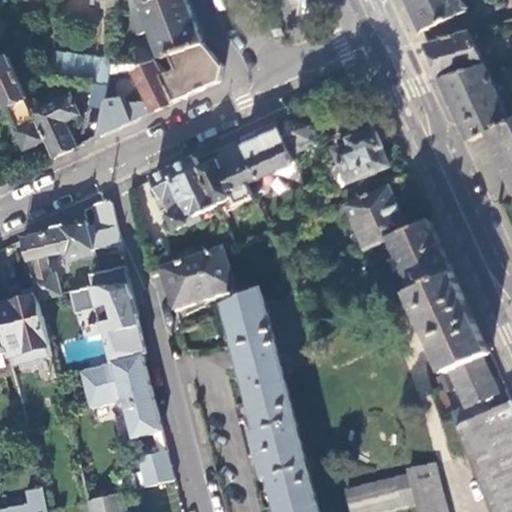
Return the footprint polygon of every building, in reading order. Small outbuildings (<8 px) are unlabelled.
[(116,11),(116,0),(106,0),(105,31),(116,32),(116,11)] [(115,48),(114,53),(113,62),(155,60),(162,57),(163,60),(172,57),(204,43),(191,8),(188,0),(161,0),(143,6),(145,11),(133,15),(139,35),(152,29),(160,53),(144,52),(115,48)] [(130,0),(133,15),(145,11),(143,6),(161,0),(130,0)] [(461,0),(407,0),(413,12),(423,33),(468,14),(461,0)] [(115,47),(116,32),(105,31),(103,47),(115,47)] [(487,69),(492,68),(489,61),(485,62),(471,35),(429,48),(438,67),(445,82),(487,69)] [(224,67),(204,43),(172,57),(177,70),(164,76),(175,102),(196,93),(222,81),(224,67)] [(114,53),(55,51),(52,77),(95,82),(109,84),(111,73),(113,62),(114,53)] [(30,102),(10,57),(0,61),(0,101),(5,99),(9,107),(8,107),(26,150),(48,140),(30,102)] [(155,60),(113,62),(111,73),(136,71),(149,101),(126,102),(125,96),(107,101),(105,109),(101,136),(134,121),(175,102),(164,76),(158,62),(156,62),(155,60)] [(491,135),(511,125),(511,123),(507,112),(487,69),(445,82),(456,107),(466,129),(473,143),(491,135)] [(109,84),(95,82),(91,107),(105,109),(107,101),(109,84)] [(38,98),(30,102),(48,140),(56,158),(65,153),(79,147),(67,122),(82,115),(73,95),(42,109),(38,98)] [(290,116),(276,122),(292,156),(318,144),(318,130),(319,124),(298,119),(290,116)] [(292,156),(276,122),(258,131),(242,138),(251,160),(261,180),(296,164),(292,156)] [(511,125),(491,135),(510,176),(511,180),(511,125)] [(339,151),(352,183),(390,166),(382,148),(384,148),(376,131),(353,141),(354,144),(339,151)] [(200,168),(196,159),(174,169),(154,178),(163,199),(169,198),(176,213),(173,215),(171,217),(177,230),(189,225),(202,220),(200,215),(218,206),(217,205),(200,168)] [(251,184),(261,180),(251,160),(224,172),(218,159),(200,168),(217,205),(234,197),(239,206),(258,198),(251,184)] [(393,238),(412,229),(391,184),(348,204),(368,249),(380,244),(393,238)] [(64,220),(25,238),(39,296),(40,300),(61,295),(55,272),(51,273),(48,256),(69,251),(71,255),(104,247),(123,247),(113,203),(107,201),(64,220)] [(442,247),(430,221),(412,229),(393,238),(398,249),(401,257),(395,259),(400,270),(406,268),(416,289),(454,273),(442,247)] [(236,245),(230,232),(229,230),(201,242),(208,257),(236,245)] [(393,238),(380,244),(384,255),(398,249),(393,238)] [(238,292),(224,252),(164,273),(168,284),(177,312),(238,292)] [(143,335),(128,267),(110,271),(91,275),(94,287),(72,293),(77,314),(100,309),(104,324),(102,324),(104,331),(110,358),(112,363),(144,355),(148,354),(143,335)] [(470,308),(454,273),(416,289),(409,292),(446,373),(482,357),(491,353),(470,308)] [(40,300),(39,296),(0,306),(0,322),(8,352),(50,342),(40,300)] [(277,341),(266,298),(228,315),(238,354),(259,439),(255,440),(260,460),(267,488),(272,487),(277,511),(320,511),(279,346),(277,341)] [(0,371),(4,370),(3,366),(11,365),(8,352),(0,322),(0,371)] [(160,419),(144,355),(112,363),(81,371),(90,409),(122,400),(131,440),(164,432),(160,419)] [(452,413),(458,426),(492,411),(487,398),(499,393),(482,357),(446,373),(438,376),(439,381),(443,391),(457,385),(467,407),(452,413)] [(458,426),(470,456),(471,457),(494,511),(511,511),(511,401),(492,411),(458,426)] [(141,472),(145,489),(177,482),(169,452),(138,460),(141,472)] [(449,511),(438,465),(410,472),(411,476),(418,504),(420,511),(449,511)] [(141,472),(117,478),(121,494),(145,489),(141,472)] [(385,511),(418,504),(411,476),(348,493),(352,511),(385,511)] [(29,505),(0,510),(0,511),(48,511),(48,510),(43,488),(27,492),(29,505)] [(126,511),(121,494),(90,501),(92,511),(126,511)]
